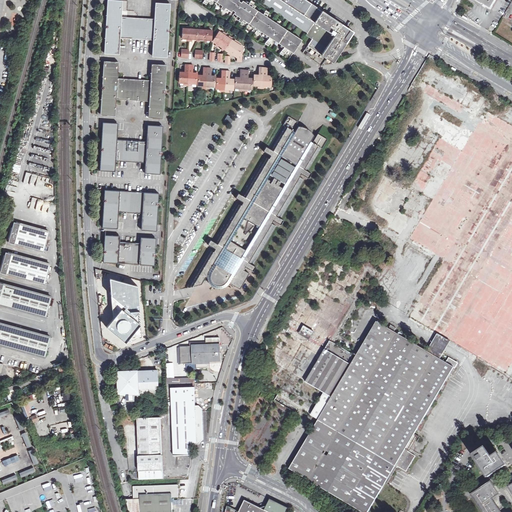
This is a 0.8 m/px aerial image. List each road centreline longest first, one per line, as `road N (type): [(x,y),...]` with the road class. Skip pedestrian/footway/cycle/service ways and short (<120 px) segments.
road 1 (residential): [(99,354),(83,137),(92,0)]
road 2 (tertiary): [(255,320),(387,97)]
road 3 (residential): [(371,59),(295,74),(258,60),(242,67),(178,60)]
road 4 (unknown): [(371,311),(460,362),(452,426)]
road 5 (residential): [(99,354),(111,359),(227,314),(255,320)]
road 6 (unclassified): [(123,478),(99,354)]
